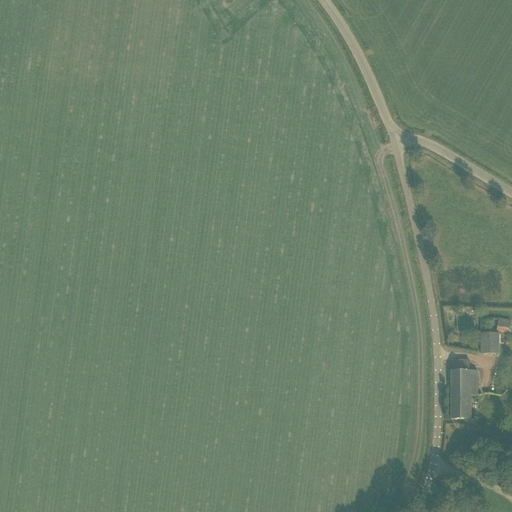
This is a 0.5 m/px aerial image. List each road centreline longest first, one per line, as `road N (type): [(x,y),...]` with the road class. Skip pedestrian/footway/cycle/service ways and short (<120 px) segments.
road 1 (unclassified): [(417,511),(432,466),(437,354),(393,142)]
road 2 (unclassified): [(393,142),(366,64),(325,0)]
road 3 (unclassified): [(511,192),(425,141),(393,142)]
